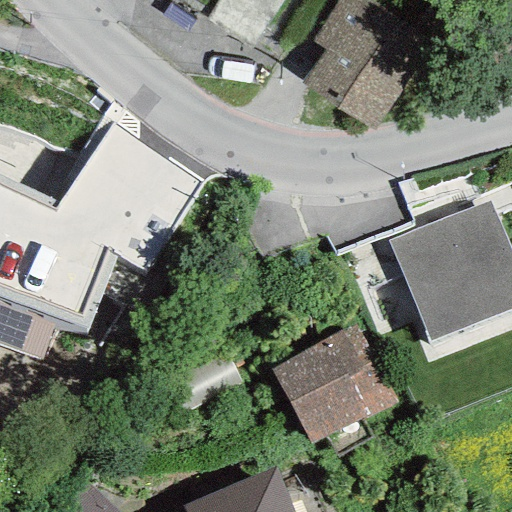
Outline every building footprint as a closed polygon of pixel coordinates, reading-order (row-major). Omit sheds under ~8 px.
[(220,0),(210,19),(258,46),(284,0),(220,0)] [(323,44),(301,80),(370,126),(429,37),(372,0),(341,0),(317,38),(323,44)] [(40,179),(0,184),(0,326),(59,319),(40,179)] [(511,245),(502,218),(383,263),(424,370),(511,336),(511,245)] [(350,357),(250,403),(289,488),(390,442),(350,357)]
